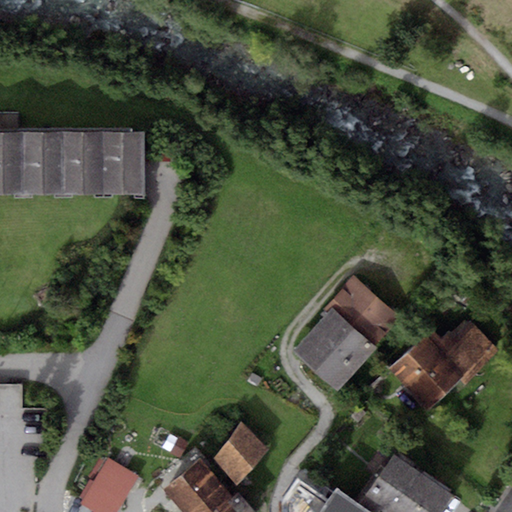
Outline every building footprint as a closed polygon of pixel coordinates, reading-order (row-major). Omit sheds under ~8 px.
[(144,132),(0,132),(0,195),(144,194),(144,132)] [(332,308),(376,347),(402,318),(354,275),(328,304),(332,308)] [(376,347),(332,308),(293,352),(337,391),(376,347)] [(433,329),(389,369),(428,411),(496,349),(470,321),(455,335),(450,330),(442,338),(433,329)] [(0,411),(20,412),(21,392),(0,392),(0,393),(0,411)] [(242,423),(215,459),(237,485),(268,448),(242,423)] [(393,454),(363,498),(383,511),(444,511),(455,496),(393,454)] [(117,511),(139,477),(109,458),(81,502),(96,511),(117,511)] [(164,490),(182,511),(199,511),(226,489),(201,458),(164,490)] [(199,511),(255,511),(239,492),(233,497),(226,489),(199,511)] [(301,494),(290,511),(316,511),(321,506),(301,494)] [(362,511),(337,494),(323,511),(362,511)]
